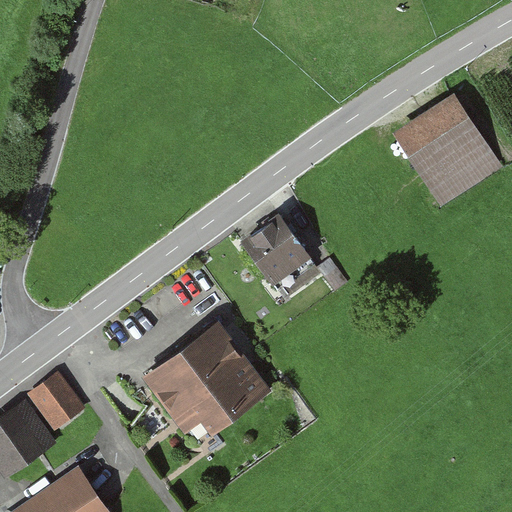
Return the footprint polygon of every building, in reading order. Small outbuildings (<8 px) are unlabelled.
[(506,166),(456,87),(393,127),(444,206),(506,166)] [(318,265),(281,211),(243,238),(279,290),(284,287),(290,294),(323,271),(318,265)] [(318,265),(323,271),(336,290),(349,281),(331,256),(318,265)] [(273,388),(220,315),(143,370),(186,429),(203,417),(213,431),(273,388)] [(60,368),(29,391),(57,429),(88,407),(60,368)] [(57,440),(26,397),(0,415),(0,466),(6,475),(57,440)] [(113,511),(79,462),(5,511),(113,511)]
